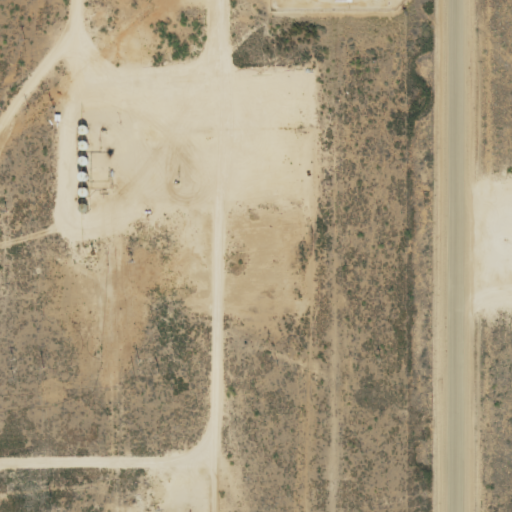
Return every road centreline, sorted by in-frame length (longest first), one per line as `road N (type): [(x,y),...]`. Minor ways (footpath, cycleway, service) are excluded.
road 1 (track): [(217,511),(235,0)]
road 2 (residential): [(457,511),(459,0)]
road 3 (track): [(218,451),(0,451)]
